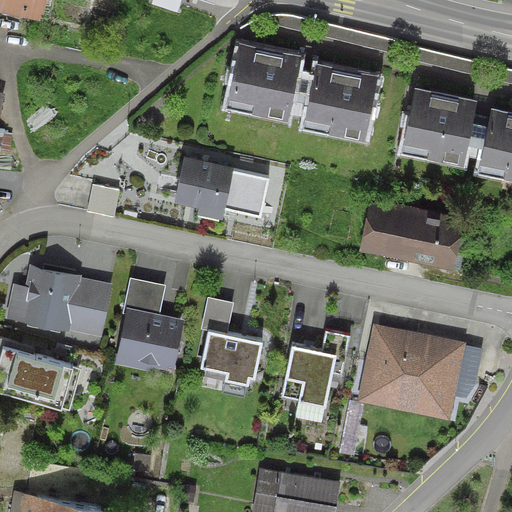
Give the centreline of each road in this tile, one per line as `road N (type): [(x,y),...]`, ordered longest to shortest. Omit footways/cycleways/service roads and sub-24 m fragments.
road 1 (residential): [(0,252),(22,223),(68,221),(511,314)]
road 2 (track): [(1,50),(34,49),(168,76)]
road 3 (track): [(41,187),(0,50)]
road 4 (residential): [(511,408),(413,511)]
road 5 (secondary): [(511,32),(375,0)]
